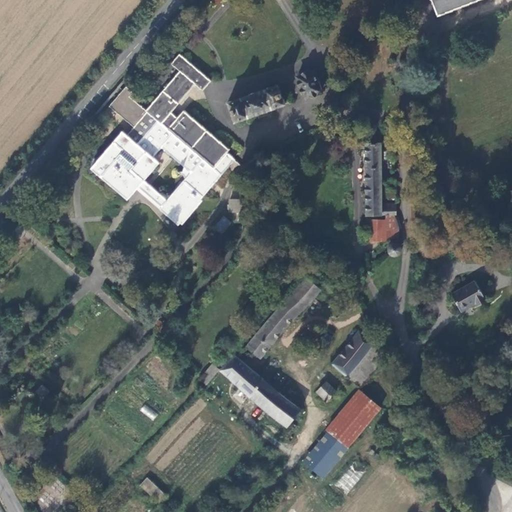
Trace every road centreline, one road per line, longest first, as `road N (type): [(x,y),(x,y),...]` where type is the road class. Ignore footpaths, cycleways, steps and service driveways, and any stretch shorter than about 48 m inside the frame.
road 1 (residential): [(495,511),(486,479),(398,317),(408,247),(405,95),(332,96),(284,0)]
road 2 (tertiary): [(0,211),(174,0)]
road 3 (unclassified): [(244,511),(297,454),(310,426),(290,355)]
